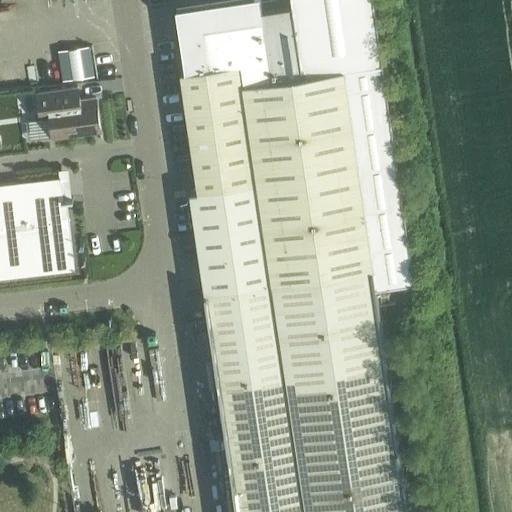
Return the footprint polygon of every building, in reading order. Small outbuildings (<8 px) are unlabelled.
[(176,0),(186,68),(181,68),(198,188),(189,189),(237,511),(409,511),(376,285),(421,281),(374,11),(372,0),(176,0)] [(88,34),(79,35),(84,65),(93,63),(88,34)] [(96,97),(79,99),(78,85),(38,91),(41,117),(51,115),(53,135),(100,129),(96,97)] [(73,196),(63,197),(61,175),(0,182),(0,271),(71,263),(63,199),(73,197),(73,196)] [(97,346),(124,344),(123,334),(96,337),(96,339),(69,341),(71,359),(98,357),(97,346)]
